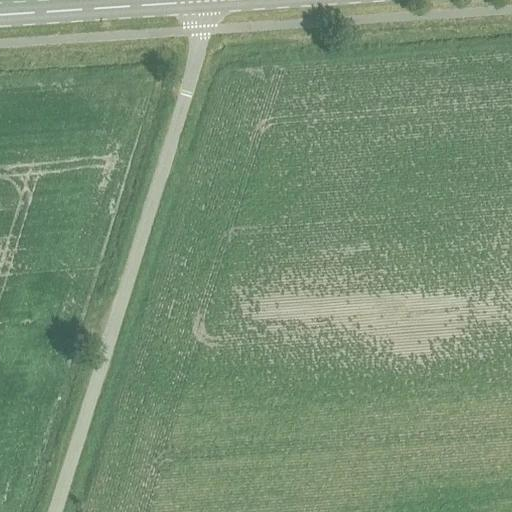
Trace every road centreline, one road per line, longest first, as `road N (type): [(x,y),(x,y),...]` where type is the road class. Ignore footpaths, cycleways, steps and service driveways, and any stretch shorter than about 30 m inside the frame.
road 1 (unclassified): [(51,511),(197,50),(200,2)]
road 2 (secondary): [(200,2),(0,14)]
